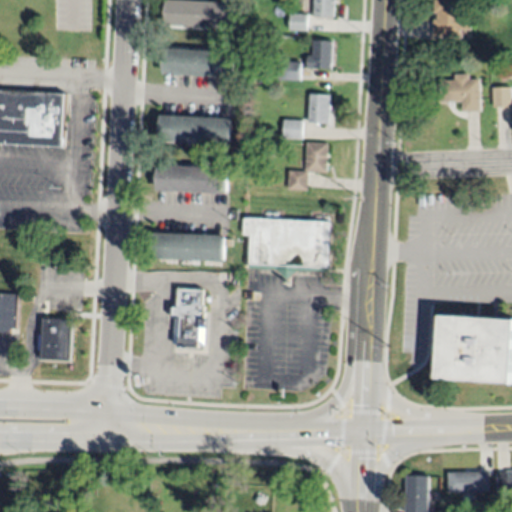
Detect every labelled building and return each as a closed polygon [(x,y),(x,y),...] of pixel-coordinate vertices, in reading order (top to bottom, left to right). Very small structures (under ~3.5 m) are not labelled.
[(166,25),(168,0),(238,4),(237,29),(166,25)] [(313,16),(313,0),(335,0),(335,6),(334,6),(334,17),(313,16)] [(461,0),(461,14),(471,14),(471,30),(460,30),(460,38),(433,36),(434,20),(437,20),(437,13),(434,13),(434,0),(461,0)] [(290,29),(290,12),(307,13),(307,30),(290,29)] [(331,69),(307,68),(308,56),(313,56),(314,40),(333,42),(331,69)] [(163,74),(165,48),(235,53),(234,78),(163,74)] [(279,81),(280,60),(302,61),(301,82),(279,81)] [(430,102),(429,81),(455,81),(455,75),(469,75),(469,80),(479,80),(480,111),(462,111),(462,102),(430,102)] [(492,88),(511,87),(511,107),(493,107),(492,88)] [(0,90),(66,94),(63,147),(0,143),(0,90)] [(308,122),(310,94),(330,95),(329,124),(308,122)] [(161,115),(231,118),(230,144),(160,141),(161,115)] [(302,139),(283,138),(284,120),(303,121),(302,139)] [(327,172),(308,171),(308,190),(288,189),(289,171),(297,171),(298,159),(306,159),(307,143),(328,143),(327,172)] [(157,190),(159,165),(229,169),(228,195),(157,190)] [(244,217),(331,220),(329,271),(296,270),(288,278),(279,269),(249,266),(250,234),(244,234),(244,217)] [(156,233),(225,236),(224,261),(155,258),(156,233)] [(205,346),(173,344),(175,318),(172,318),(173,304),(179,305),(179,289),(205,291),(204,307),(206,307),(205,311),(207,311),(205,346)] [(0,293),(19,295),(18,329),(11,328),(11,333),(0,332),(0,293)] [(511,384),(438,379),(442,316),(511,320),(511,384)] [(42,320),(73,321),(72,366),(40,365),(42,320)] [(511,469),(511,492),(508,492),(508,504),(496,504),(496,473),(507,473),(507,469),(511,469)] [(448,473),(488,472),(489,491),(449,493),(448,473)] [(405,511),(406,475),(429,476),(427,511),(405,511)]
